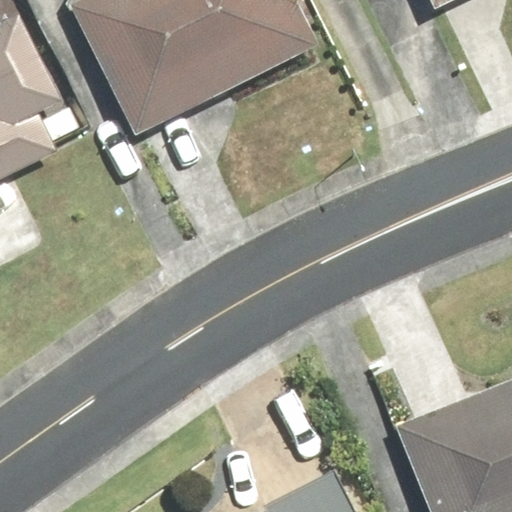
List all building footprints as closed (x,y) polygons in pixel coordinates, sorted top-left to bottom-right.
[(97,0),(76,11),(140,142),(327,50),(302,0),(97,0)] [(432,0),(440,16),(474,0),(432,0)] [(33,18),(0,34),(0,186),(65,156),(61,147),(88,133),(33,18)] [(511,511),(511,386),(401,432),(434,511),(511,511)] [(353,511),(333,474),(261,511),(353,511)]
